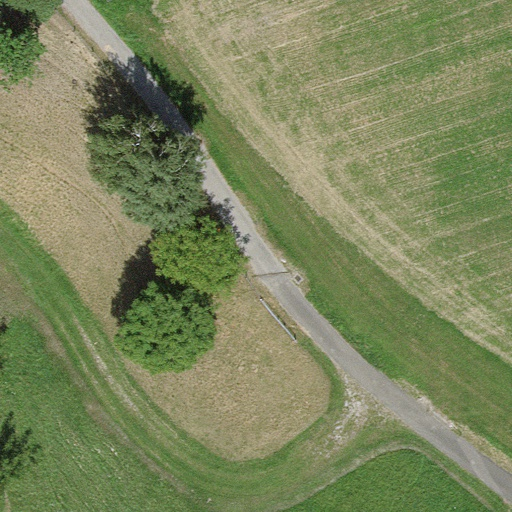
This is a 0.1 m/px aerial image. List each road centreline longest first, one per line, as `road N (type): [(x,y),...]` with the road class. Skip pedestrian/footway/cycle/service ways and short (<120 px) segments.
road 1 (unclassified): [(75,0),(144,83),(282,288),(394,399),(511,487)]
road 2 (track): [(383,389),(343,437),(278,483),(218,484),(162,450),(127,412),(60,300),(0,228)]
